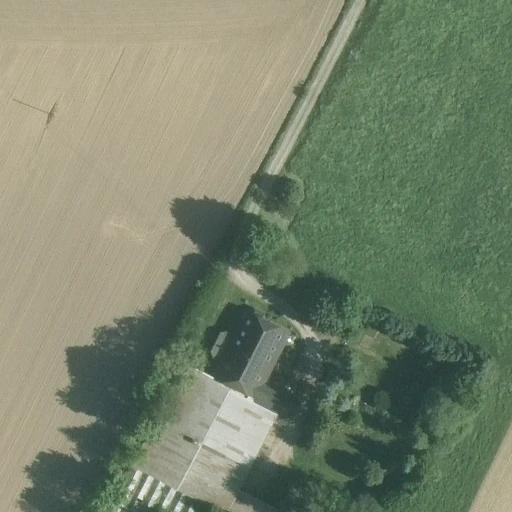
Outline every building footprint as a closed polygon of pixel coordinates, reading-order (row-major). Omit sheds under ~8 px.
[(287,333),(246,312),(227,348),(268,369),(287,333)] [(268,369),(227,348),(213,376),(225,382),(242,391),(252,396),(250,399),(288,418),(297,399),(262,381),(268,369)] [(208,373),(186,361),(176,380),(195,390),(199,392),(208,373)] [(216,401),(199,392),(167,454),(163,453),(195,390),(176,380),(139,453),(204,486),(222,450),(213,446),(242,391),(225,382),(216,401)] [(252,396),(242,391),(213,446),(222,450),(204,486),(205,487),(231,500),(272,419),(284,426),(288,418),(250,399),(252,396)] [(255,511),(231,500),(205,487),(198,500),(221,511),(255,511)]
